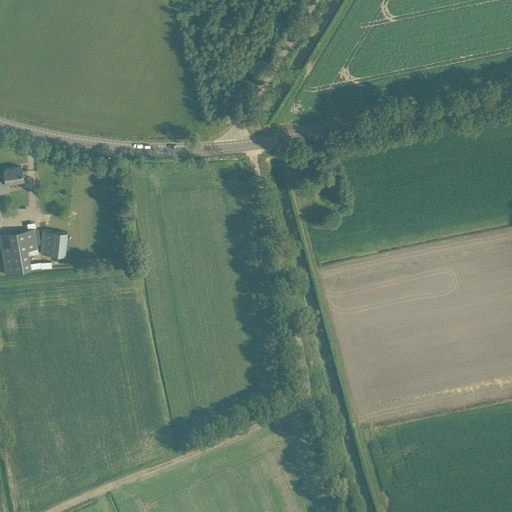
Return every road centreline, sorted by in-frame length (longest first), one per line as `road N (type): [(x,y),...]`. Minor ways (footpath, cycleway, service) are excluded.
road 1 (track): [(275,140),(382,511)]
road 2 (track): [(246,145),(312,403),(349,511)]
road 3 (tertiary): [(225,147),(511,90)]
road 4 (track): [(57,511),(299,408),(307,385)]
road 5 (tertiary): [(225,147),(122,147),(0,123)]
road 6 (unclassified): [(225,147),(315,0)]
